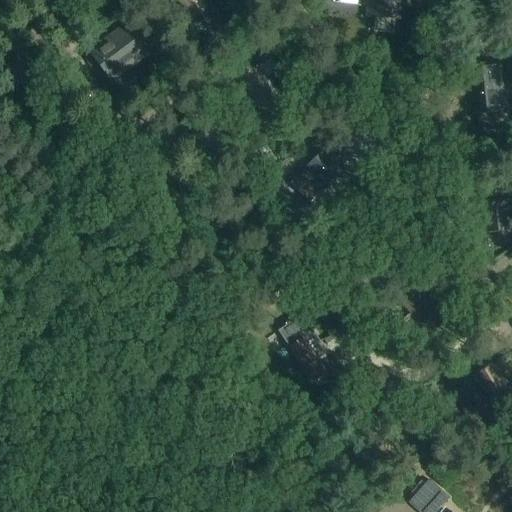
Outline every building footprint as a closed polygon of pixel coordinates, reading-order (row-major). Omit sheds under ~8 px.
[(176,0),(193,20),(209,8),(203,1),(204,0),(176,0)] [(401,20),(402,0),(370,0),(369,17),(401,20)] [(93,51),(111,76),(144,51),(126,27),(93,51)] [(482,116),(506,113),(501,68),(477,70),(482,116)] [(272,98),(279,92),(270,79),(266,82),(257,69),(240,81),(231,87),(248,111),(257,105),(263,114),(276,105),(272,98)] [(222,140),(195,110),(174,130),(201,159),(222,140)] [(310,202),(344,168),(338,161),(344,155),(333,143),(292,184),(310,202)] [(507,216),(511,215),(511,188),(482,192),(487,235),(508,233),(507,216)] [(407,225),(396,233),(413,256),(424,248),(407,225)] [(448,317),(417,280),(398,296),(429,333),(448,317)] [(307,376),(322,366),(314,354),(321,349),(312,335),(315,333),(304,317),(279,333),(290,349),(307,376)] [(475,380),(474,379),(456,389),(471,417),(489,407),(485,400),(490,397),(492,400),(508,391),(495,367),(479,376),(479,378),(475,380)]
